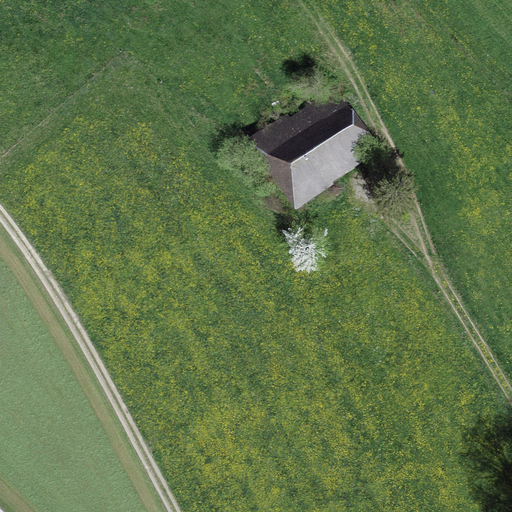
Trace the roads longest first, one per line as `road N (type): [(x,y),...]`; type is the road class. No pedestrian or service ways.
road 1 (track): [(0,212),(65,308),(174,511)]
road 2 (track): [(432,266),(388,143),(306,0)]
road 3 (track): [(511,396),(445,283),(356,183)]
